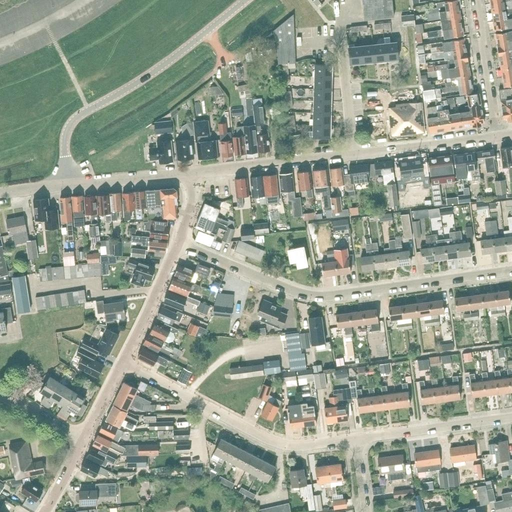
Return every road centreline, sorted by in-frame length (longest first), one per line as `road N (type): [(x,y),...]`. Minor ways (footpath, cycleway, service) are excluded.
road 1 (residential): [(511,270),(321,296),(178,243)]
road 2 (unclassified): [(67,184),(71,122),(154,72),(247,0)]
road 3 (residential): [(124,361),(280,444),(357,439)]
road 4 (tertiary): [(188,174),(354,155)]
road 5 (residential): [(354,155),(340,23),(355,0)]
road 6 (residential): [(357,439),(511,417)]
road 7 (tertiary): [(354,155),(496,138)]
road 8 (residential): [(496,138),(473,0)]
road 9 (residential): [(124,361),(178,243)]
road 10 (tertiary): [(67,184),(188,174)]
